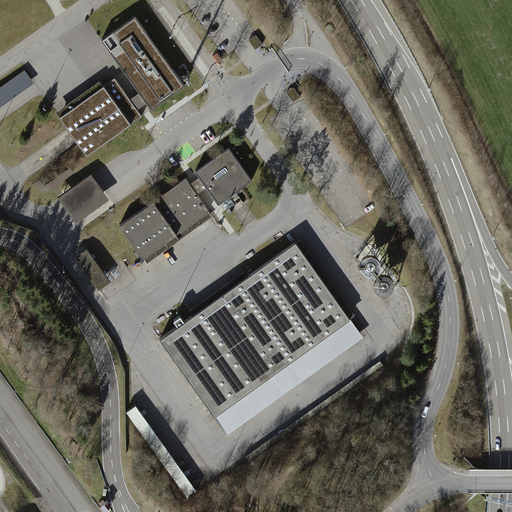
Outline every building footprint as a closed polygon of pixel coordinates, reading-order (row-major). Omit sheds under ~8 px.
[(134,115),(145,107),(151,115),(183,92),(134,21),(101,44),(138,98),(128,105),(111,81),(101,88),(97,84),(53,114),(69,138),(83,159),(138,121),(134,115)] [(247,42),(253,52),(261,47),(254,37),(247,42)] [(286,95),(291,104),(298,100),(292,91),(286,95)] [(195,195),(205,188),(217,204),(250,180),(228,149),(194,173),(198,179),(188,186),(184,180),(120,225),(143,258),(207,213),(195,195)] [(67,214),(73,224),(105,203),(98,192),(89,179),(57,200),(67,214)] [(111,200),(92,212),(96,218),(115,206),(111,200)] [(159,341),(212,416),(351,318),(298,243),(159,341)] [(75,260),(95,289),(106,282),(86,252),(75,260)] [(379,362),(244,458),(247,463),(383,367),(379,362)] [(136,404),(126,411),(188,498),(198,491),(136,404)]
